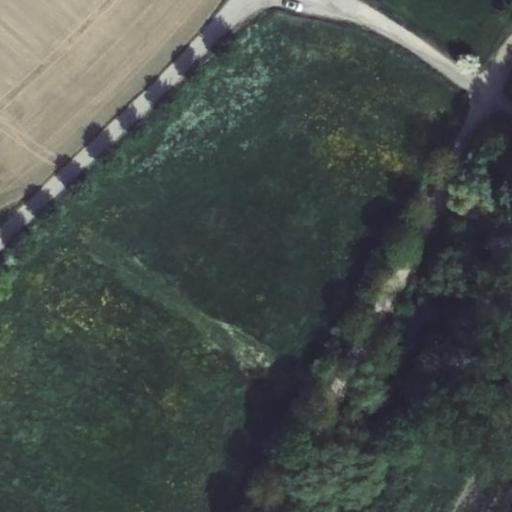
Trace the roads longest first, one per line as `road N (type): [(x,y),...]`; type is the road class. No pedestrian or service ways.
road 1 (residential): [(0,238),(243,0)]
road 2 (track): [(491,95),(332,0)]
